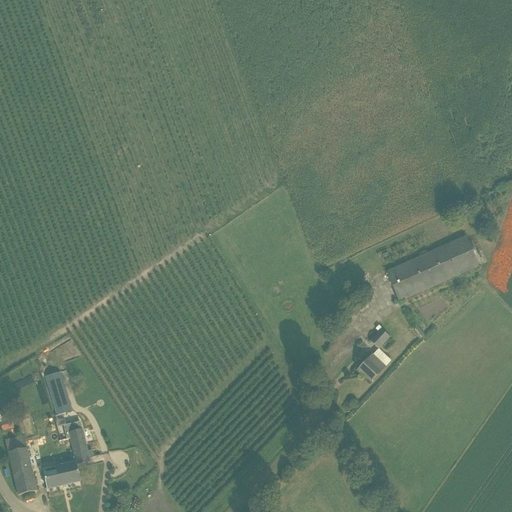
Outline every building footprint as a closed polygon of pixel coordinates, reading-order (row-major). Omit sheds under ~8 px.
[(465,237),(385,272),(399,302),(479,267),(465,237)] [(350,310),(357,300),(347,292),(340,302),(350,310)] [(410,328),(419,340),(424,336),(416,324),(410,328)] [(381,330),(380,330),(378,332),(369,341),(378,350),(389,338),(381,330)] [(390,361),(383,354),(378,350),(373,355),(372,355),(358,370),(370,382),(385,367),(390,361)] [(72,411),(60,373),(45,378),(57,416),(72,411)] [(29,415),(19,417),(24,437),(34,434),(29,415)] [(47,490),(80,482),(76,465),(90,462),(83,430),(68,433),(75,462),(58,466),(59,469),(43,473),(47,488),(45,489),(45,490),(47,490)] [(37,491),(26,449),(7,453),(18,496),(39,491),(38,490),(37,491)]
